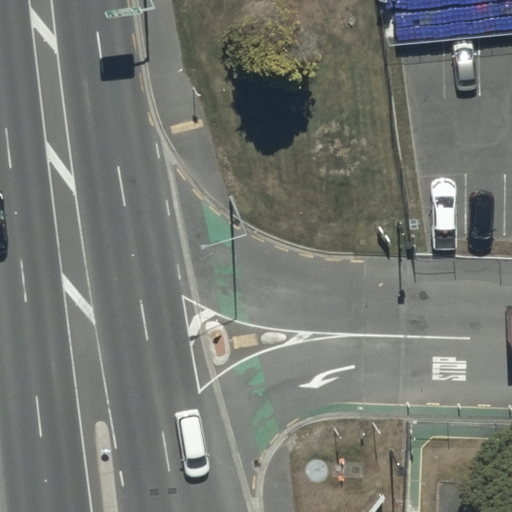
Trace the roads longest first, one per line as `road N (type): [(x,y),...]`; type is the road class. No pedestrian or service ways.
road 1 (trunk): [(50,0),(95,350)]
road 2 (trunk): [(95,350),(165,511)]
road 3 (trunk): [(68,511),(95,350)]
